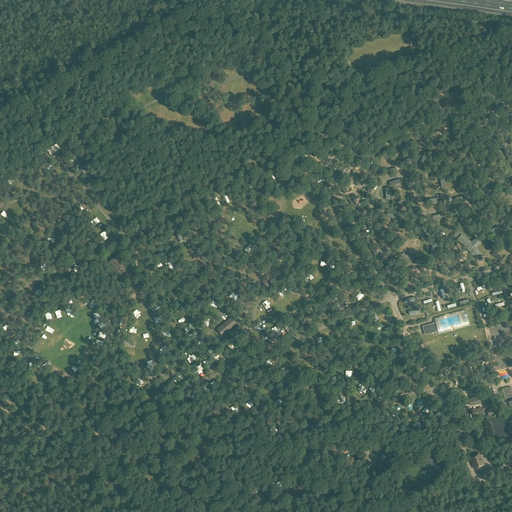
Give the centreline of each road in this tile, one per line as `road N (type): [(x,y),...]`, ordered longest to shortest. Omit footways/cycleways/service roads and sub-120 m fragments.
road 1 (unknown): [(154,511),(0,393)]
road 2 (unknown): [(377,193),(391,177),(461,165),(511,143)]
road 3 (unknown): [(377,193),(406,215),(493,190),(511,194)]
road 4 (unknown): [(256,356),(247,306),(296,276),(301,248)]
